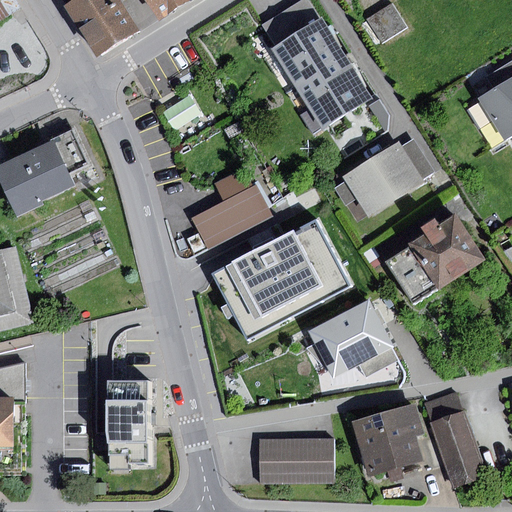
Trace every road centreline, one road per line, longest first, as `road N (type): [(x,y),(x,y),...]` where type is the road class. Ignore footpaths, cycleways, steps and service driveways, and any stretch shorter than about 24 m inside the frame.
road 1 (residential): [(193,430),(137,200),(90,83)]
road 2 (residential): [(511,375),(193,430)]
road 3 (residential): [(90,83),(224,0)]
